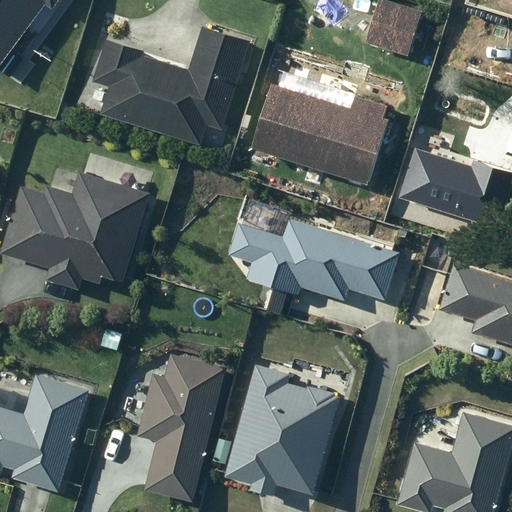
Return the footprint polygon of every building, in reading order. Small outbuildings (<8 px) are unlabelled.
[(53,265),(48,281),(82,291),(87,275),(126,286),(153,194),(81,173),(75,193),(51,186),(49,193),(24,185),(5,250),(53,265)] [(401,251),(290,221),(286,236),(240,223),(231,256),(255,262),(250,282),(301,296),(303,288),(350,300),(352,290),(388,300),(401,251)] [(511,282),(458,264),(443,310),(478,321),(473,334),(511,346),(511,282)] [(196,496),(227,365),(172,352),(167,375),(154,371),(140,431),(160,436),(148,485),(196,496)] [(316,495),(342,397),(312,389),(310,394),(291,389),(295,375),(257,365),(228,477),(255,484),(254,488),(278,495),(280,486),(316,495)] [(27,414),(0,405),(0,474),(2,476),(5,466),(16,469),(13,479),(62,493),(92,389),(39,374),(27,414)] [(511,424),(463,413),(454,452),(416,444),(402,508),(417,511),(435,511),(437,508),(449,511),(448,511),(497,511),(511,450),(511,424)]
